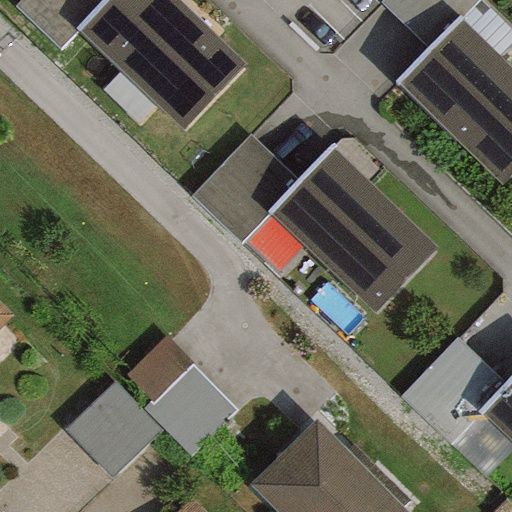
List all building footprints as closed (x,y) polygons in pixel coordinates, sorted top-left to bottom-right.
[(77,31),(107,0),(19,0),(13,7),(59,50),(77,31)] [(182,130),(245,64),(177,0),(107,0),(77,31),(182,130)] [(457,16),(459,18),(475,0),(382,0),(380,3),(426,48),(457,16)] [(475,0),(459,18),(499,56),(511,42),(511,31),(478,0),(475,0)] [(426,48),(392,83),(499,188),(511,174),(511,69),(499,56),(459,18),(457,16),(426,48)] [(266,212),(297,180),(249,136),(189,197),(238,244),(268,214),(266,212)] [(297,180),(266,212),(268,214),(372,314),(435,248),(331,144),(297,180)] [(0,327),(12,316),(0,304),(0,327)] [(151,404),(191,365),(163,337),(124,376),(149,402),(151,404)] [(476,411),(502,384),(455,338),(398,398),(448,446),(479,414),(476,411)] [(191,457),(234,412),(191,365),(151,404),(149,402),(141,409),(191,457)] [(511,373),(502,384),(476,411),(479,414),(511,445),(511,373)] [(110,480),(160,432),(113,383),(63,431),(110,480)] [(483,479),(511,450),(511,445),(479,414),(448,446),(483,479)] [(272,511),(402,511),(315,424),(306,433),(303,429),(246,485),(272,511)] [(202,511),(187,497),(171,511),(202,511)]
